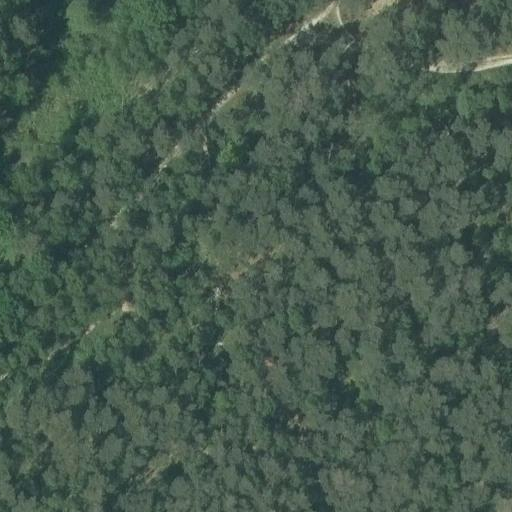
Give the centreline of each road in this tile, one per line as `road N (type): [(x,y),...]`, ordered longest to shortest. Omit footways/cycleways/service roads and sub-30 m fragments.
road 1 (track): [(0,393),(91,334),(120,224),(258,57),(309,30)]
road 2 (track): [(9,511),(229,478),(299,451)]
road 3 (track): [(309,30),(406,80),(511,72)]
road 4 (track): [(0,313),(31,307),(109,254)]
